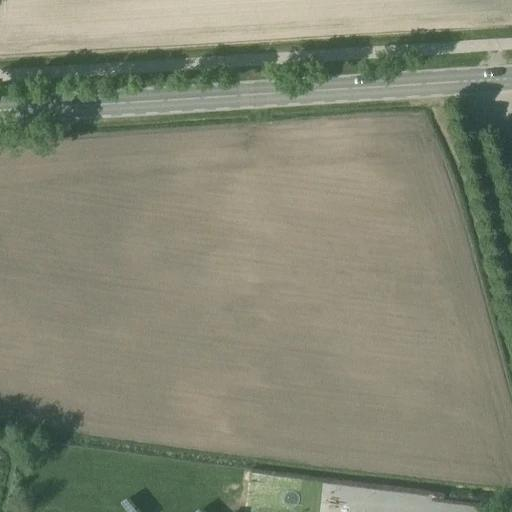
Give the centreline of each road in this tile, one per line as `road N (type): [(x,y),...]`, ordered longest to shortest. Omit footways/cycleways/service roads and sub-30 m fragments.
road 1 (secondary): [(0,114),(459,82)]
road 2 (residential): [(459,82),(511,273)]
